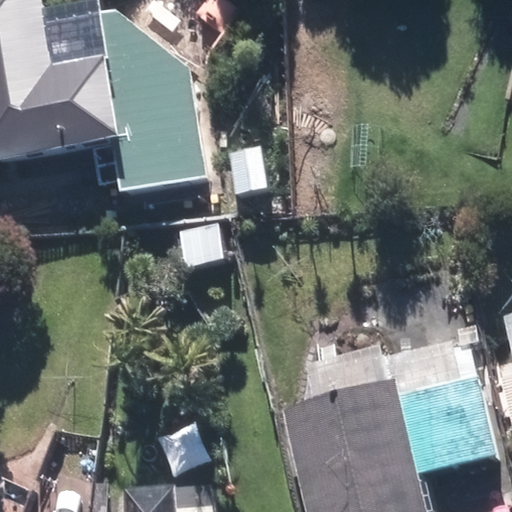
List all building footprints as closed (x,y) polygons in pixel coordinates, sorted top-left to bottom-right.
[(205,80),(117,20),(98,22),(105,75),(56,82),(44,0),(0,0),(0,231),(0,232),(0,229),(0,177),(113,162),(119,200),(220,187),(205,80)] [(273,149),(232,156),(240,208),(282,202),(273,149)] [(229,228),(178,234),(183,278),(234,273),(229,228)] [(503,470),(482,378),(288,423),(308,511),(428,511),(423,488),(503,470)] [(125,495),(125,511),(217,511),(216,489),(125,495)]
